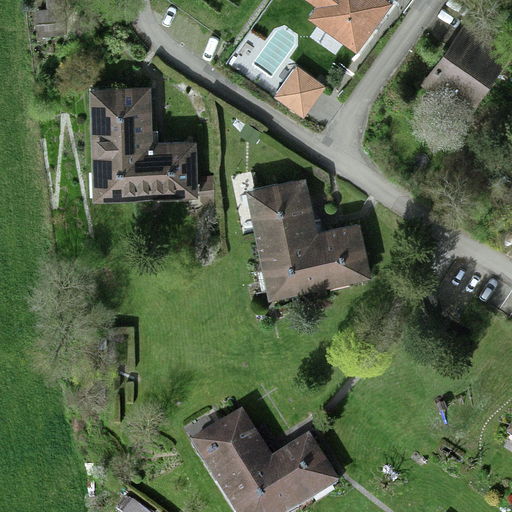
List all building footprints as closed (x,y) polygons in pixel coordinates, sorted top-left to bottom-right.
[(387,0),(322,0),(312,14),(356,46),(388,0),(387,0)] [(39,12),(40,32),(63,31),(62,11),(39,12)] [(456,103),(464,91),(475,99),(507,53),(466,24),(457,38),(461,41),(455,50),(450,47),(426,81),(456,103)] [(297,66),(277,95),(303,113),(323,85),(297,66)] [(143,129),(142,87),(98,89),(99,109),(93,109),(95,169),(100,169),(101,189),(134,188),(134,192),(152,191),(152,187),(194,186),(193,142),(151,143),(151,129),(143,129)] [(314,219),(307,221),(298,180),(255,189),(259,209),(254,209),(266,268),(271,267),(275,287),(307,280),(308,284),(326,280),(325,276),(366,267),(357,224),(317,232),(314,219)] [(266,451),(259,455),(237,419),(200,443),(211,460),(207,462),(237,511),(239,511),(242,510),(243,511),(277,511),(331,478),(308,441),(273,462),(266,451)] [(148,511),(133,501),(124,511),(148,511)]
